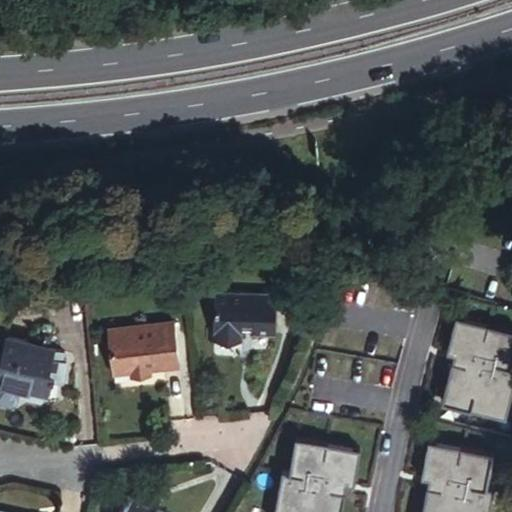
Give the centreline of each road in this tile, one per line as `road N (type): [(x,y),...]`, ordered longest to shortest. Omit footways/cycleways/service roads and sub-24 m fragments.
road 1 (trunk): [(0,127),(252,97),(511,30)]
road 2 (trunk): [(411,0),(190,52),(0,73)]
road 3 (residential): [(0,470),(264,423)]
